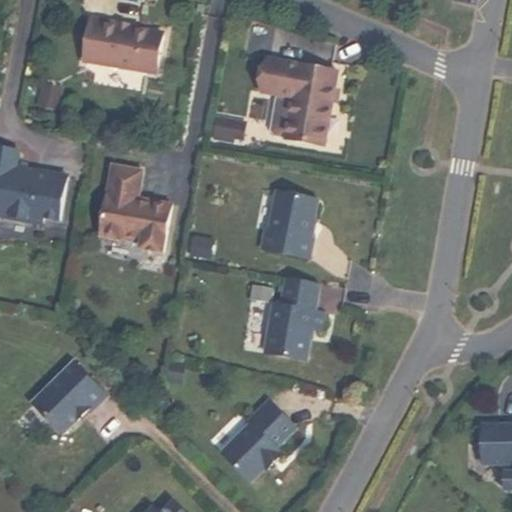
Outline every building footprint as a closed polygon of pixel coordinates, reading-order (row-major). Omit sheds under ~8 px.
[(115,22),(87,17),(80,59),(153,72),(160,32),(126,27),(114,25),(115,22)] [(282,135),(282,137),(321,144),(328,100),(329,99),(326,98),(328,87),(331,88),(331,87),(334,69),(326,68),(265,57),(263,66),(261,81),(259,90),(273,93),(289,96),(282,135)] [(38,82),(34,105),(54,108),(59,86),(38,82)] [(331,88),(328,87),(326,98),(329,99),(328,100),(334,101),(336,88),(331,87),(331,88)] [(273,93),(267,128),(270,133),(282,135),(289,96),(273,93)] [(214,115),(211,133),(228,135),(232,118),(214,115)] [(241,119),(232,118),(228,135),(211,133),(210,137),(230,140),(230,136),(238,137),(241,119)] [(0,216),(39,223),(40,216),(56,219),(64,175),(32,169),(29,171),(13,169),(13,166),(15,151),(0,148),(0,216)] [(137,247),(160,251),(168,202),(146,199),(145,201),(134,199),(134,197),(139,169),(109,164),(97,234),(138,241),(137,247)] [(258,247),(305,256),(309,237),(306,236),(310,216),(314,197),(277,189),(273,192),(269,209),(272,213),(269,229),(262,227),(258,247)] [(271,302),(262,350),(302,358),(306,337),(307,326),(311,327),(316,328),(320,310),(311,309),(315,282),(283,276),(278,303),(271,302)] [(165,360),(162,377),(177,380),(180,363),(165,360)] [(71,361),(30,402),(55,428),(65,428),(87,407),(89,409),(103,394),(71,361)] [(248,422),(219,451),(248,480),(262,466),(264,467),(279,452),(273,445),(293,425),(266,398),(245,419),(248,422)] [(511,422),(480,423),(480,462),(511,461),(511,422)] [(183,511),(171,500),(158,511),(157,511),(151,506),(144,511),(183,511)]
